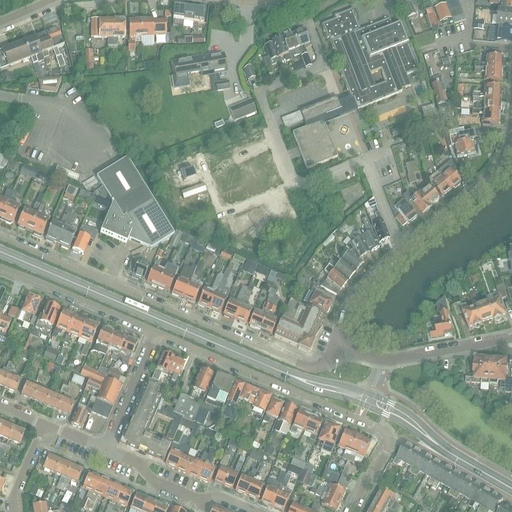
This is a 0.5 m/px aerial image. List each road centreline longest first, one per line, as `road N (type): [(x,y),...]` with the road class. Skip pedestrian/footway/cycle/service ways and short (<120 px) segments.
road 1 (primary): [(366,399),(291,376),(0,251)]
road 2 (residential): [(0,234),(311,367),(326,363),(337,346)]
road 3 (residential): [(404,246),(368,166),(355,163),(304,183),(290,177),(261,97),(319,63),(306,18)]
road 4 (residential): [(156,331),(380,427),(387,447),(352,511)]
road 5 (residential): [(404,246),(499,165),(511,114)]
road 6 (primary): [(511,490),(366,399)]
road 7 (residential): [(0,269),(156,331)]
road 8 (residential): [(511,339),(381,359)]
road 9 (residential): [(105,450),(156,331)]
road 10 (residential): [(337,346),(345,307),(404,246)]
